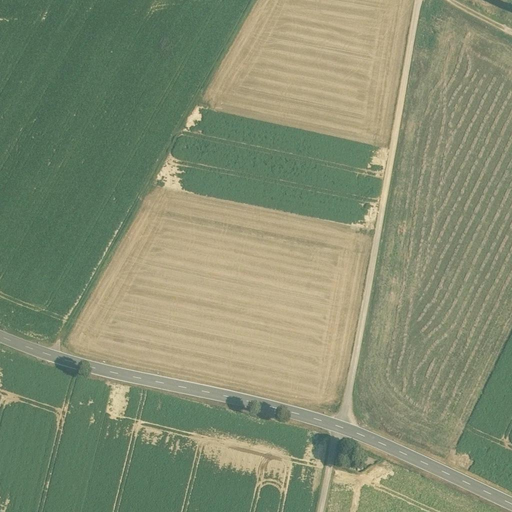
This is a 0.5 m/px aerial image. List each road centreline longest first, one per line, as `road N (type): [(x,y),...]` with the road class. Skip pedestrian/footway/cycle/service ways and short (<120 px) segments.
road 1 (secondary): [(511,509),(344,431),(59,363),(0,338)]
road 2 (track): [(418,0),(328,511)]
road 3 (track): [(261,0),(59,363)]
